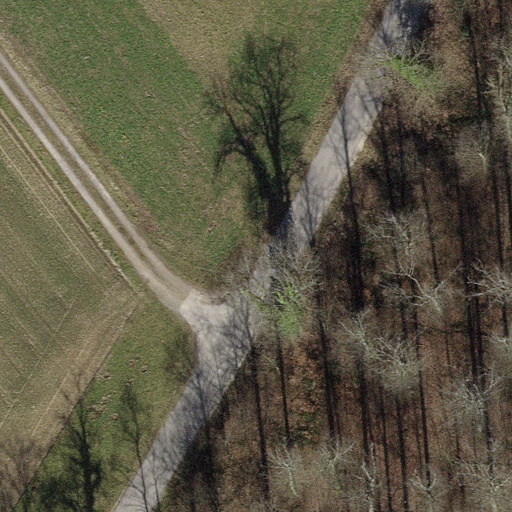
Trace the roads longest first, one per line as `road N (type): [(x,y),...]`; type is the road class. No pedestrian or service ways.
road 1 (unclassified): [(411,0),(313,206),(134,511)]
road 2 (track): [(242,335),(162,282),(0,69)]
